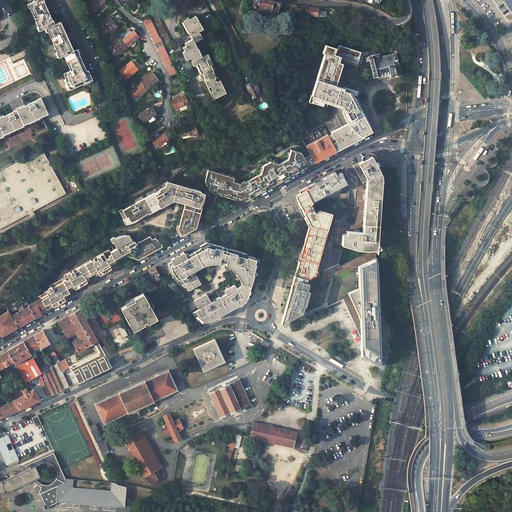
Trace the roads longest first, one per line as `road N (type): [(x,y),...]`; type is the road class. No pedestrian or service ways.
road 1 (primary): [(427,0),(435,85),(423,270),(440,443)]
road 2 (primary): [(413,146),(410,232),(434,395),(433,504)]
road 3 (secondary): [(269,196),(0,344)]
road 4 (secondary): [(0,425),(215,325),(250,319)]
road 5 (secondary): [(267,324),(379,393),(459,414),(511,397)]
road 6 (primary): [(443,372),(437,217)]
road 7 (unclassified): [(287,0),(357,6),(396,21),(408,12),(405,0)]
road 8 (primary): [(445,511),(443,372)]
road 9 (residential): [(112,0),(142,28),(165,74),(167,118)]
road 10 (trunk): [(511,453),(482,455),(463,445),(443,372)]
